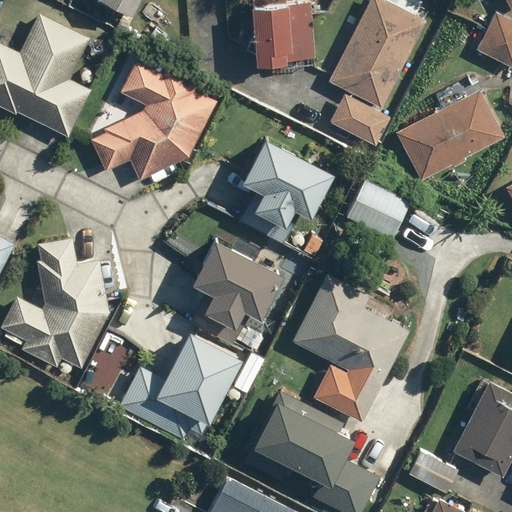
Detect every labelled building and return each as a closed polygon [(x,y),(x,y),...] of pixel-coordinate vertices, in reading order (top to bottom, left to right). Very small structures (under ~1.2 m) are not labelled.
[(95,0),(124,15),(128,8),(131,0),(95,0)] [(281,53),(309,53),(309,0),(251,0),(251,58),(281,59),(281,53)] [(390,112),(378,106),(426,11),(420,7),(424,0),(422,0),(366,0),(327,77),(343,86),(327,117),(375,142),(390,112)] [(511,69),(511,16),(494,8),(476,47),(502,60),(498,67),(511,72),(511,69)] [(64,136),(92,85),(100,71),(83,61),(75,76),(70,73),(90,37),(39,9),(16,50),(0,40),(0,104),(14,112),(16,109),(64,136)] [(119,90),(133,98),(123,116),(103,126),(105,129),(90,137),(107,170),(130,158),(139,177),(189,151),(216,97),(195,88),(199,78),(145,52),(142,57),(138,55),(119,90)] [(468,157),(466,153),(502,133),(475,83),(393,127),(425,175),(451,161),(454,165),(468,157)] [(247,201),(238,219),(281,241),(288,227),(281,224),(291,205),(306,213),(328,170),(327,169),(331,161),(312,151),(309,157),(261,132),(239,175),(261,186),(252,204),(247,201)] [(362,175),(343,213),(391,236),(409,198),(362,175)] [(511,175),(502,180),(511,198),(511,175)] [(203,285),(185,316),(230,341),(233,336),(254,348),(262,334),(235,318),(242,306),(259,316),(284,273),(213,232),(188,276),(203,285)] [(0,267),(14,240),(0,233),(0,267)] [(0,321),(0,331),(22,343),(20,346),(55,365),(54,367),(68,375),(74,363),(80,367),(109,312),(97,256),(76,260),(70,234),(32,242),(43,288),(31,301),(15,293),(0,321)] [(330,358),(311,393),(360,419),(408,328),(363,304),(369,293),(325,270),(289,337),(330,358)] [(188,424),(201,430),(238,354),(184,327),(161,374),(138,363),(119,403),(182,434),(188,424)] [(511,386),(490,375),(450,446),(500,474),(511,451),(511,386)] [(338,417),(276,387),(242,457),(287,480),(294,466),(318,479),(312,492),(351,511),(358,511),(378,473),(342,455),(353,434),(334,425),(338,417)] [(417,446),(404,468),(442,490),(455,467),(417,446)] [(295,511),(222,473),(204,507),(212,511),(295,511)] [(474,511),(439,493),(428,511),(474,511)]
